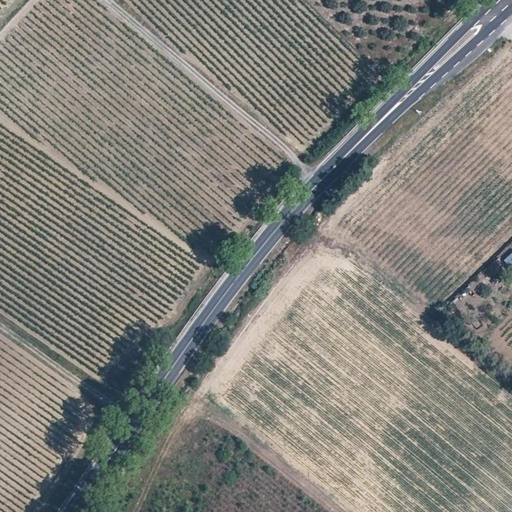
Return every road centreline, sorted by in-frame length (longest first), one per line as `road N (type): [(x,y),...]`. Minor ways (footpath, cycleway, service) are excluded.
road 1 (primary): [(374,127),(259,251),(76,511)]
road 2 (track): [(316,186),(288,150),(107,0)]
road 3 (primary): [(374,127),(499,19)]
road 4 (primary): [(486,6),(374,127)]
